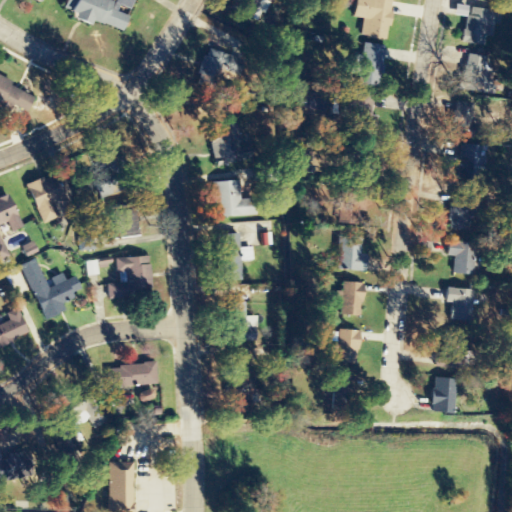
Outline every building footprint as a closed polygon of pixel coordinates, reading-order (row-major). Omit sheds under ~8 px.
[(126,17),(108,10),(111,4),(100,0),(64,0),(61,9),(72,13),(71,16),(119,34),(126,17)] [(265,0),(234,0),(230,10),(250,19),(259,0),(263,0),(265,1),(265,0)] [(390,0),(353,0),(352,16),(362,18),(359,38),(385,41),(390,0)] [(463,44),(483,47),(485,37),(492,38),(493,24),(499,25),(501,13),(468,8),(463,44)] [(384,47),(362,43),(355,85),(377,89),(384,47)] [(203,56),(196,87),(217,92),(222,72),(229,73),(233,57),(215,53),(213,59),(203,56)] [(485,57),(464,55),(459,90),(480,93),(485,57)] [(11,82),(0,76),(0,107),(9,112),(11,106),(25,112),(32,98),(9,87),(11,82)] [(370,118),(372,97),(350,95),(348,125),(374,127),(375,118),(370,118)] [(449,134),(469,136),(472,105),(453,103),(449,134)] [(222,133),(209,135),(214,167),(243,162),(235,117),(219,119),(222,133)] [(109,145),(93,153),(101,172),(117,165),(109,145)] [(458,179),(477,180),(477,169),(483,169),(484,146),(459,145),(458,179)] [(40,225),(55,219),(50,205),(62,201),(51,175),(25,185),(40,225)] [(0,198),(0,226),(6,224),(9,234),(20,229),(7,195),(0,198)] [(447,230),(470,231),(471,196),(449,195),(447,230)] [(134,238),(133,211),(110,211),(111,239),(134,238)] [(240,281),(238,235),(216,236),(218,282),(240,281)] [(364,255),(360,255),(360,239),(337,238),(336,272),(364,273),(364,255)] [(451,274),(471,276),(475,244),(447,241),(445,256),(453,257),(451,274)] [(106,301),(126,300),(126,292),(149,291),(147,257),(116,259),(117,284),(106,285),(106,301)] [(46,289),(34,259),(19,265),(42,321),(63,312),(60,305),(72,299),(70,294),(78,290),(72,277),(63,281),(60,274),(49,279),(52,286),(46,289)] [(361,284),(342,283),(342,293),(335,292),(335,303),(340,303),(340,316),(360,317),(361,284)] [(472,291),(444,289),(443,304),(449,304),(448,322),(471,323),(472,291)] [(230,343),(256,342),(256,317),(245,317),(244,303),(229,303),(230,343)] [(0,346),(26,335),(15,310),(4,315),(7,322),(0,324),(0,346)] [(356,364),(356,332),(339,331),(338,364),(356,364)] [(461,370),(463,337),(442,336),(441,356),(433,356),(433,368),(461,370)] [(107,367),(108,388),(154,386),(153,365),(107,367)] [(230,414),(250,415),(251,378),(231,378),(230,414)] [(347,393),(348,379),(337,378),(336,392),(347,393)] [(428,413),(451,416),(455,381),(433,379),(428,413)] [(0,471),(9,471),(8,461),(0,461),(0,471)] [(131,464),(107,464),(106,511),(130,511),(131,464)]
